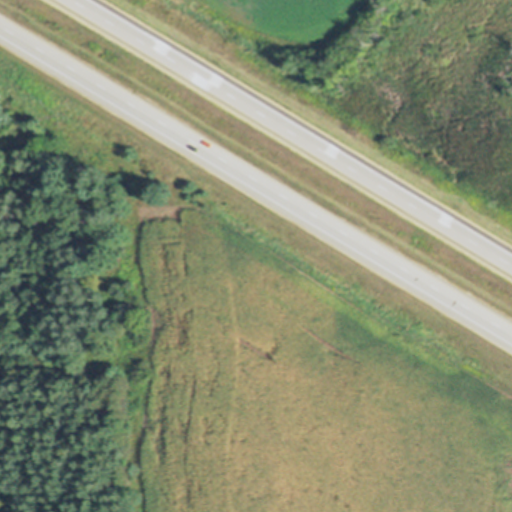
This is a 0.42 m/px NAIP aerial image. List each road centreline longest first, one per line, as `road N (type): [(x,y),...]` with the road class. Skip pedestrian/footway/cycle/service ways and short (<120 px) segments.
road 1 (motorway): [(0,24),(511,335)]
road 2 (motorway): [(511,264),(73,0)]
